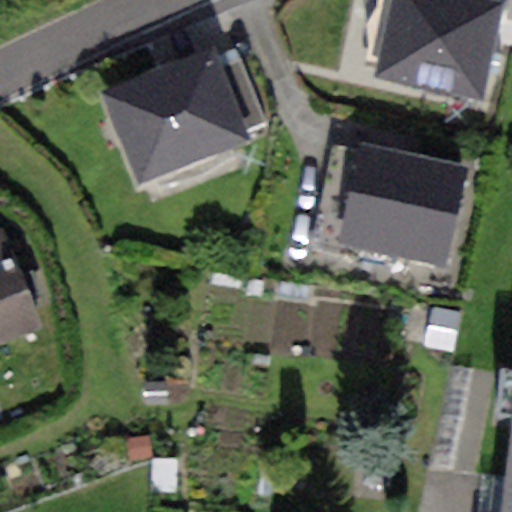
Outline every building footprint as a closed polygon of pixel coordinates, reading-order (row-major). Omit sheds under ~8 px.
[(501,1),(498,0),(391,0),(374,74),(478,99),(501,1)] [(210,45),(101,91),(141,186),(250,139),(246,131),(215,56),(210,45)] [(235,48),(215,56),(246,131),(266,123),(235,48)] [(466,168),(361,143),(338,238),(443,263),(466,168)] [(4,228),(0,228),(0,340),(42,324),(4,228)] [(511,511),(511,440),(503,511),(511,511)]
